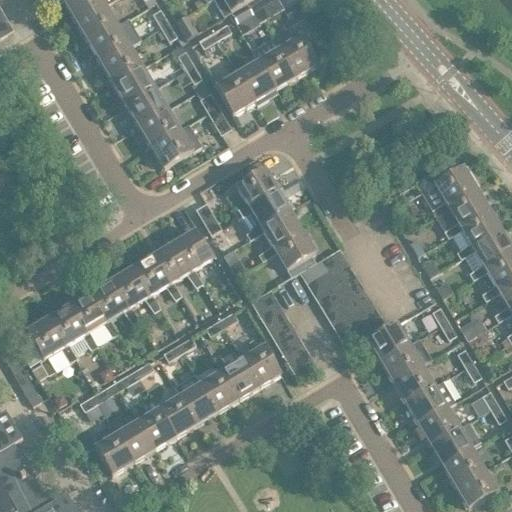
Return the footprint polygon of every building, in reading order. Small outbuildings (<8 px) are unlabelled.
[(59,0),(43,0),(36,5),(43,15),(62,4),(59,0)] [(75,25),(104,8),(99,0),(68,0),(63,3),(75,25)] [(202,0),(206,6),(216,0),(220,0),(230,16),(236,13),(246,7),(251,16),(277,1),(276,0),(202,0)] [(283,11),(277,1),(251,16),(252,16),(257,26),(283,11)] [(252,16),(251,16),(246,7),(236,13),(241,22),(251,16),(252,16)] [(104,8),(75,25),(88,46),(116,29),(104,8)] [(160,31),(168,26),(160,13),(152,17),(160,31)] [(177,24),(186,41),(199,34),(190,17),(177,24)] [(7,22),(0,26),(0,40),(13,33),(7,22)] [(140,43),(128,22),(116,29),(88,46),(100,67),(129,50),(140,43)] [(169,45),(176,40),(168,26),(160,31),(169,45)] [(217,44),(230,36),(226,28),(212,36),(217,44)] [(278,52),(295,80),(317,68),(296,33),(287,39),(290,45),(278,52)] [(203,52),(217,44),(212,36),(198,44),(203,52)] [(129,50),(100,67),(113,88),(141,71),(129,50)] [(278,52),(257,64),(274,93),(295,80),(278,52)] [(186,73),(193,68),(185,55),(177,59),(186,73)] [(257,64),(236,77),(253,106),(274,93),(257,64)] [(194,87),(201,82),(193,68),(186,73),(194,87)] [(141,71),(113,88),(125,109),(154,92),(141,71)] [(232,118),(253,106),(236,77),(215,90),(232,118)] [(166,113),(154,92),(125,109),(138,130),(166,113)] [(206,113),(216,107),(210,96),(200,103),(206,113)] [(221,138),(231,132),(216,107),(206,113),(221,138)] [(166,113),(138,130),(150,151),(179,134),(166,113)] [(150,151),(163,172),(200,150),(188,129),(179,134),(150,151)] [(437,192),(444,204),(446,208),(475,191),(478,189),(471,177),(467,179),(463,171),(462,170),(452,176),(446,167),(414,186),(423,200),(437,192)] [(248,211),(277,194),(264,172),(235,189),(246,207),(248,211)] [(487,212),(475,191),(446,208),(444,204),(431,214),(435,220),(449,212),(457,226),(459,229),(487,212)] [(261,232),(289,215),(277,194),(248,211),(246,207),(233,216),(237,223),(250,214),(258,228),(261,232)] [(210,238),(221,232),(205,207),(195,213),(210,238)] [(500,233),(487,212),(459,229),(457,226),(444,235),(448,241),(461,233),(469,247),(472,250),(500,233)] [(273,253),(302,235),(289,215),(261,232),(258,228),(245,237),(249,244),(263,235),(271,249),(273,253)] [(228,227),(236,222),(233,217),(225,222),(228,227)] [(511,254),(511,253),(500,233),(472,250),(469,247),(456,256),(460,262),(474,254),(482,268),(484,271),(511,254)] [(194,234),(173,247),(190,275),(186,277),(195,290),(202,287),(193,273),(211,262),(194,234)] [(302,235),(273,253),(271,249),(258,258),(262,265),(275,256),(286,274),(315,257),(302,235)] [(169,288),(165,290),(174,303),(181,299),(172,285),(186,277),(190,275),(173,247),(152,259),(169,288)] [(345,262),(338,252),(319,264),(325,275),(345,262)] [(511,283),(511,254),(484,271),(482,268),(469,277),(473,283),(486,275),(494,289),(497,292),(511,283)] [(151,298),(165,290),(169,288),(152,259),(131,272),(148,300),(144,302),(153,315),(160,312),(151,298)] [(325,275),(331,284),(351,272),(345,262),(325,275)] [(299,277),(305,287),(325,275),(319,264),(299,276),(299,277)] [(127,313),(123,315),(132,328),(139,324),(131,310),(144,302),(148,300),(131,272),(110,284),(127,313)] [(356,282),(351,272),(331,284),(336,294),(356,282)] [(331,284),(325,275),(305,287),(311,296),(331,284)] [(356,282),(336,294),(342,303),(362,291),(356,282)] [(509,313),(511,311),(511,283),(497,292),(494,289),(481,298),(485,304),(499,296),(507,310),(509,313)] [(127,313),(110,284),(89,297),(106,325),(102,327),(110,341),(118,337),(110,323),(123,315),(127,313)] [(311,296),(317,306),(336,294),(331,284),(311,296)] [(342,303),(348,313),(368,301),(362,291),(342,303)] [(276,304),(271,294),(270,293),(250,305),(257,316),(276,304)] [(317,306),(323,315),(342,303),(336,294),(317,306)] [(89,335),(102,327),(106,325),(89,297),(68,309),(85,338),(81,340),(88,350),(90,353),(97,349),(89,335)] [(348,313),(354,323),(374,310),(368,301),(348,313)] [(323,315),(329,325),(348,313),(342,303),(323,315)] [(282,313),(276,304),(257,316),(262,325),(282,313)] [(85,338),(68,309),(47,322),(64,350),(60,352),(70,365),(76,362),(74,358),(88,350),(81,340),(85,338)] [(359,332),(380,320),(374,310),(354,323),(359,332)] [(440,328),(447,324),(439,310),(431,315),(440,328)] [(511,317),(511,318),(511,311),(509,313),(507,310),(494,319),(498,325),(511,317)] [(288,323),(282,313),(262,325),(268,335),(288,323)] [(329,325),(335,334),(354,323),(348,313),(329,325)] [(223,331),(237,323),(232,315),(218,324),(223,331)] [(47,322),(44,318),(32,325),(34,329),(25,335),(42,363),(39,365),(47,379),(55,374),(47,360),(60,352),(64,350),(47,322)] [(380,320),(359,332),(366,343),(367,343),(387,331),(380,320)] [(294,333),(288,323),(268,335),(274,345),(294,333)] [(335,334),(341,344),(359,332),(354,323),(335,334)] [(209,339),(223,331),(218,324),(205,332),(209,339)] [(448,342),(456,338),(447,324),(440,328),(448,342)] [(387,331),(367,343),(380,364),(408,347),(395,326),(387,331)] [(466,344),(467,343),(476,338),(469,326),(459,331),(466,344)] [(350,353),(366,343),(359,332),(341,344),(347,355),(350,353)] [(299,342),(294,333),(274,345),(280,354),(299,342)] [(181,356),(195,348),(190,340),(177,349),(181,356)] [(305,352),(299,342),(280,354),(285,364),(305,352)] [(408,347),(380,364),(392,385),(421,368),(408,347)] [(168,364),(181,356),(177,349),(163,357),(168,364)] [(242,362),(259,390),(280,378),(263,349),(242,362)] [(285,364),(291,373),(311,362),(305,352),(285,364)] [(465,370),(472,366),(464,352),(456,357),(465,370)] [(242,362),(221,375),(238,403),(259,390),(242,362)] [(311,362),(291,373),(298,384),(317,372),(311,362)] [(139,381),(153,373),(149,365),(135,374),(139,381)] [(473,384),(481,380),(472,366),(465,370),(473,384)] [(433,389),(421,368),(392,385),(405,406),(433,389)] [(32,409),(40,404),(21,373),(13,377),(32,409)] [(139,382),(139,381),(135,374),(121,382),(126,389),(139,382)] [(221,375),(200,387),(217,416),(238,403),(221,375)] [(507,392),(511,388),(511,378),(503,384),(507,392)] [(433,389),(405,406),(417,427),(446,410),(454,405),(442,384),(433,389)] [(217,416),(200,387),(179,400),(196,428),(217,416)] [(98,406),(111,398),(107,390),(93,399),(98,406)] [(490,412),(497,408),(489,394),(482,399),(490,412)] [(84,414),(98,406),(93,399),(79,407),(84,414)] [(179,400),(158,412),(175,441),(196,428),(179,400)] [(106,402),(98,407),(103,415),(111,410),(106,402)] [(498,426),(506,422),(497,408),(490,412),(498,426)] [(458,431),(446,410),(417,427),(430,448),(458,431)] [(158,412),(137,425),(154,453),(175,441),(158,412)] [(0,511),(75,511),(65,495),(64,496),(48,506),(23,463),(22,462),(18,465),(9,449),(21,441),(4,413),(3,414),(4,414),(0,416),(0,511)] [(137,425),(116,437),(133,466),(154,453),(137,425)] [(111,479),(133,466),(116,437),(111,429),(101,434),(106,443),(94,450),(111,479)] [(471,452),(458,431),(430,448),(442,469),(471,452)] [(442,469),(455,490),(483,473),(471,452),(442,469)] [(496,495),(483,473),(455,490),(468,511),(496,495)]
